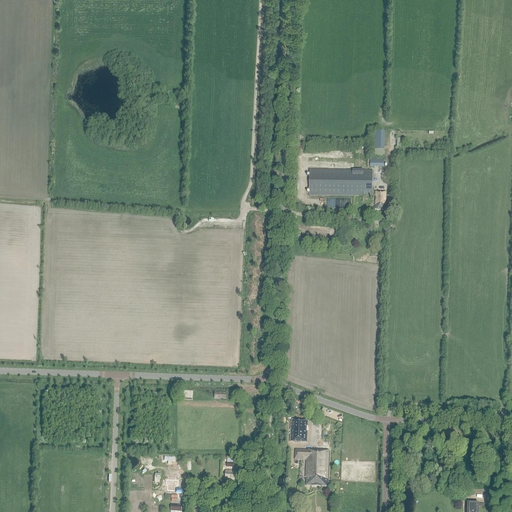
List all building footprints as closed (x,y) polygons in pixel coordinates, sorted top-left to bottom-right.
[(388,131),(375,131),(374,149),(387,149),(388,131)] [(384,159),(370,159),(370,167),(384,167),(384,159)] [(309,196),(372,197),(373,171),(309,170),(309,196)] [(374,192),(374,210),(386,210),(386,192),(374,192)] [(290,442),(307,443),(308,421),(291,420),(290,442)] [(330,445),(327,445),(327,440),(321,440),(321,447),(330,448),(330,445)] [(328,487),(329,451),(306,450),(295,450),(294,459),(306,460),(305,477),(306,478),(306,486),(311,486),(322,487),(322,486),(328,487)] [(225,479),(237,479),(238,474),(236,474),(236,471),(225,471),(225,479)]
